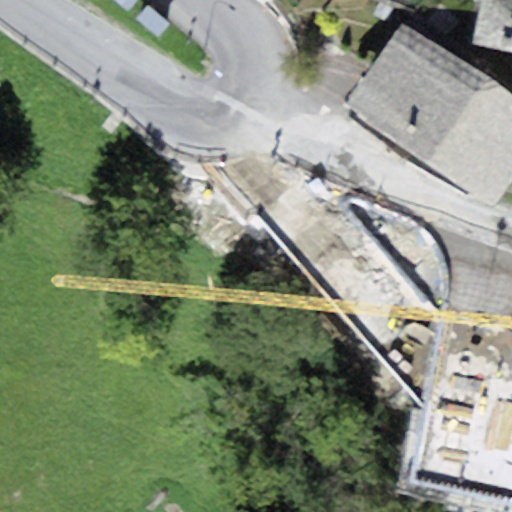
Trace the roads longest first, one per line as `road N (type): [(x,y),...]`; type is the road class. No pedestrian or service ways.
road 1 (residential): [(249,120),(294,131),(511,241)]
road 2 (tertiary): [(249,120),(218,128),(169,112),(8,0)]
road 3 (residential): [(198,0),(234,26),(255,59),(249,120)]
